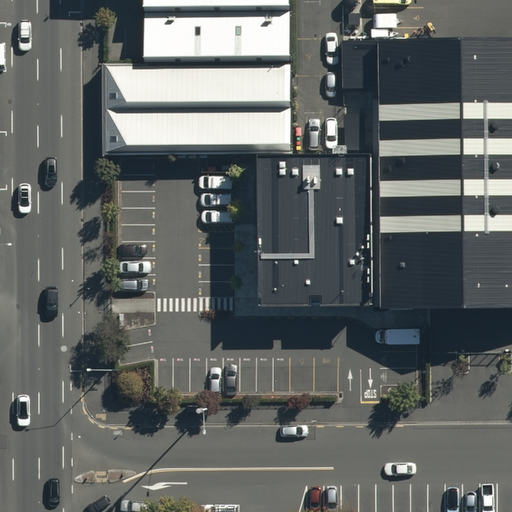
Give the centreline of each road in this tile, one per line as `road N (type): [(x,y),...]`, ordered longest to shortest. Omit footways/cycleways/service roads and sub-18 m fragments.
road 1 (secondary): [(36,0),(37,308)]
road 2 (secondary): [(37,308),(37,511)]
